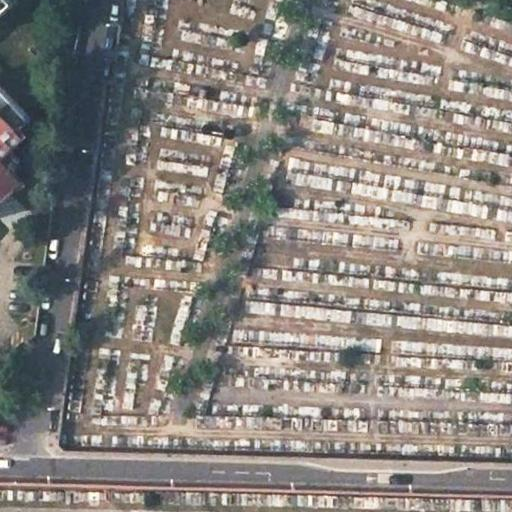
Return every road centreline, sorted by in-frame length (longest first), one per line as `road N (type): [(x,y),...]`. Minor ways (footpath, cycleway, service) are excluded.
road 1 (residential): [(33,464),(511,479)]
road 2 (residential): [(33,464),(101,0)]
